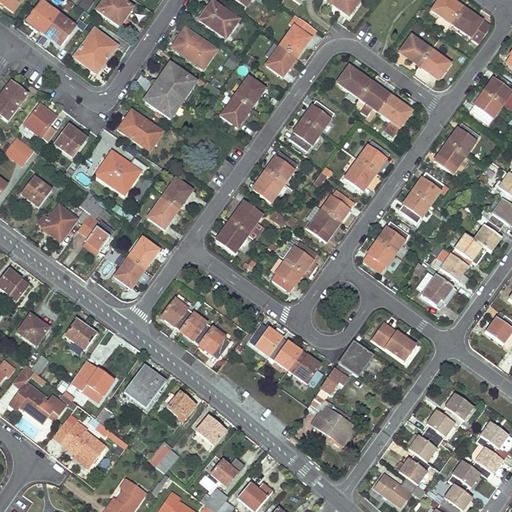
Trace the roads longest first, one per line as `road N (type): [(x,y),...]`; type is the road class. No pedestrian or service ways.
road 1 (residential): [(441,106),(351,46),(329,47),(186,246)]
road 2 (tertiary): [(127,327),(338,500)]
road 3 (residential): [(14,39),(103,100),(178,0)]
road 4 (residential): [(336,272),(334,263),(441,106)]
road 5 (residential): [(338,500),(447,342)]
road 6 (tertiary): [(0,231),(127,327)]
road 7 (residential): [(186,246),(301,321)]
